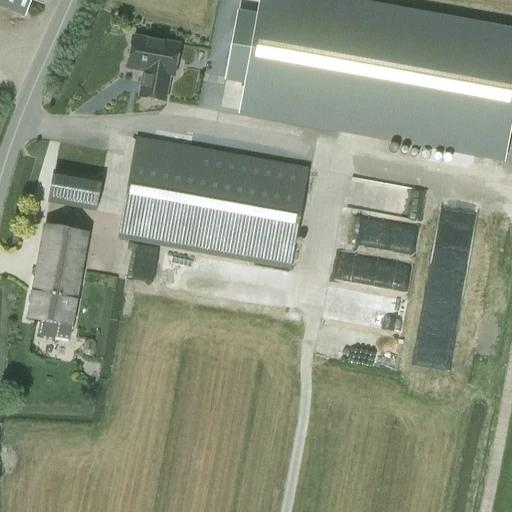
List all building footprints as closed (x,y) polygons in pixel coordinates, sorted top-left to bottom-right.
[(0,0),(0,6),(24,16),(30,0),(32,0),(42,4),(43,0),(0,0)] [(503,163),(511,116),(511,29),(347,0),(258,0),(256,15),(237,12),(224,81),(244,85),(239,115),(503,163)] [(132,38),(127,68),(144,72),(139,97),(164,101),(168,76),(173,77),(178,46),(132,38)] [(289,270),(307,170),(136,139),(118,239),(289,270)] [(95,211),(100,180),(54,171),(48,203),(95,211)] [(396,193),(401,210),(417,206),(413,189),(396,193)] [(54,323),(70,326),(71,326),(88,234),(45,226),(33,293),(59,297),(54,323)] [(54,323),(59,297),(33,293),(29,318),(42,321),(40,334),(43,338),(50,340),(55,337),(68,339),(70,326),(54,323)] [(324,293),(321,319),(397,328),(400,302),(324,293)] [(89,356),(93,354),(94,346),(92,343),(88,342),(85,344),(83,352),(85,356),(89,356)]
